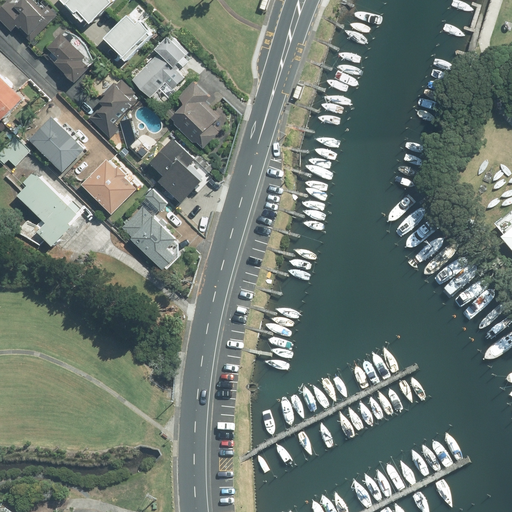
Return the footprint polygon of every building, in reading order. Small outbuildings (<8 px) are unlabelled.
[(9,0),(7,0),(0,7),(0,11),(32,41),(60,12),(50,3),(44,10),(33,0),(22,0),(16,7),(9,0)] [(67,0),(93,23),(114,0),(67,0)] [(261,0),(259,9),(265,11),(268,0),(261,0)] [(155,34),(133,11),(109,34),(131,57),(155,34)] [(67,31),(47,50),(75,81),(95,63),(67,31)] [(170,35),(164,42),(180,56),(186,49),(170,35)] [(181,68),(163,50),(134,79),(152,98),(181,68)] [(0,73),(0,117),(3,121),(25,98),(0,73)] [(143,99),(117,75),(105,87),(110,92),(87,116),(112,139),(122,129),(119,125),(143,99)] [(185,104),(174,116),(207,145),(229,121),(206,100),(211,94),(197,82),(180,100),(185,104)] [(303,86),(296,84),(292,97),(298,99),(303,86)] [(87,149),(55,117),(34,138),(66,170),(87,149)] [(21,137),(6,152),(17,164),(33,150),(21,137)] [(168,173),(160,178),(186,202),(208,178),(192,164),(199,156),(179,138),(156,163),(168,173)] [(142,186),(112,156),(85,183),(115,213),(142,186)] [(83,213),(39,172),(18,194),(47,220),(37,230),(53,245),(83,213)] [(120,228),(166,272),(181,257),(169,246),(180,235),(158,215),(170,202),(157,189),(120,228)] [(511,230),(501,241),(511,252),(511,230)]
